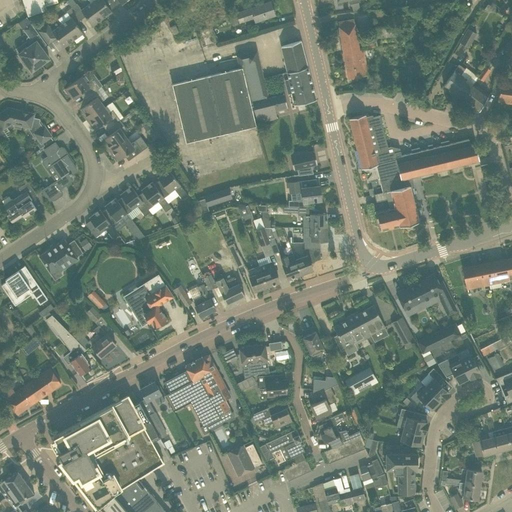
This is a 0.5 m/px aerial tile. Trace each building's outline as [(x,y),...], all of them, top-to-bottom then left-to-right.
[(22,0),(27,16),(42,11),(46,10),(45,6),(58,2),(57,0),(22,0)] [(93,0),(90,2),(102,19),(112,12),(105,2),(107,0),(93,0)] [(71,7),(81,20),(86,16),(93,26),(102,19),(90,2),(81,9),(77,3),(71,7)] [(238,22),(244,20),(254,17),(255,21),(275,15),(271,2),(227,17),(229,24),(232,23),(233,26),(238,24),(238,22)] [(76,23),(81,20),(71,7),(67,10),(71,17),(62,24),(74,40),(83,33),(76,23)] [(363,49),(359,50),(354,19),(338,22),(348,78),(368,75),(364,54),(363,49)] [(31,40),(33,38),(39,34),(31,23),(23,29),(31,40)] [(64,47),(74,40),(62,24),(53,30),(48,24),(39,31),(49,43),(52,41),(57,38),(64,47)] [(396,24),(376,25),(377,37),(387,36),(397,36),(396,24)] [(467,46),(468,47),(476,33),(468,29),(454,53),(460,57),(467,46)] [(363,49),(376,47),(374,38),(361,40),(363,49)] [(308,68),(308,66),(301,40),(281,45),(287,73),(308,68)] [(505,67),(511,59),(511,42),(510,40),(503,48),(508,53),(499,62),(505,67)] [(49,58),(43,50),(36,41),(19,54),(23,59),(21,61),(26,67),(27,65),(32,71),(49,58)] [(271,97),(266,98),(257,59),(249,54),(239,56),(241,67),(172,84),(186,142),(256,126),(253,115),(255,114),(258,123),(277,118),(275,110),(271,97)] [(114,65),(110,68),(112,71),(114,75),(118,73),(122,70),(120,67),(118,63),(114,65)] [(476,80),(478,76),(466,67),(465,69),(459,65),(444,85),(463,100),(473,85),(476,80)] [(308,68),(287,73),(286,73),(288,79),(285,80),(287,85),(285,85),(288,94),(291,93),(294,105),(307,102),(316,99),(308,68)] [(482,71),(478,76),(476,80),(473,85),(463,100),(479,111),(490,96),(477,87),(487,75),(482,71)] [(86,97),(100,87),(93,77),(86,82),(82,76),(65,89),(68,93),(69,93),(74,99),(82,92),(86,97)] [(511,103),(511,83),(500,82),(497,101),(511,103)] [(87,120),(105,107),(101,102),(105,99),(108,96),(101,86),(100,87),(86,97),(90,102),(81,109),(85,114),(84,115),(87,120)] [(272,97),(271,97),(275,110),(287,107),(284,94),(272,97)] [(108,128),(123,117),(112,102),(105,107),(87,120),(91,125),(92,124),(96,129),(105,123),(108,128)] [(41,144),(52,136),(45,126),(43,127),(39,122),(40,119),(33,117),(34,113),(8,107),(0,113),(0,125),(2,130),(11,123),(15,124),(14,127),(21,129),(21,126),(31,128),(41,144)] [(109,150),(127,138),(123,132),(127,129),(122,122),(131,115),(129,113),(123,117),(108,128),(112,133),(103,139),(107,145),(106,146),(109,150)] [(388,146),(380,115),(373,117),(373,115),(366,116),(365,114),(349,118),(362,168),(376,165),(383,192),(391,190),(400,225),(399,225),(400,226),(419,222),(410,186),(414,185),(411,176),(479,159),(475,144),(471,145),(469,139),(450,143),(449,140),(440,142),(441,145),(433,147),(432,144),(428,145),(428,149),(420,151),(420,147),(411,149),(412,153),(401,155),(400,151),(399,148),(390,146),(388,146)] [(127,138),(109,150),(113,155),(114,155),(118,160),(127,154),(130,158),(131,159),(142,150),(137,142),(135,140),(131,144),(127,138)] [(61,147),(43,160),(42,162),(55,182),(46,188),(55,200),(62,195),(62,192),(60,189),(72,181),(73,178),(71,175),(76,172),(77,169),(72,162),(73,161),(71,162),(66,156),(68,154),(64,148),(61,147)] [(296,152),(290,154),(294,170),(317,164),(314,151),(297,155),(296,152)] [(160,180),(155,184),(164,197),(170,193),(175,189),(182,199),(188,195),(175,177),(169,169),(160,176),(158,177),(160,180)] [(321,199),(320,186),(313,187),(313,180),(288,183),(288,187),(290,186),(290,192),(302,191),(304,201),(314,200),(314,201),(317,200),(316,199),(321,199)] [(37,195),(28,182),(19,188),(22,194),(13,200),(12,199),(4,204),(9,213),(7,215),(12,223),(26,214),(27,216),(37,209),(30,200),(32,199),(31,198),(37,195)] [(143,192),(139,196),(149,209),(154,205),(153,205),(158,201),(166,212),(172,207),(164,197),(155,184),(154,184),(152,182),(144,188),(141,190),(143,192)] [(123,196),(118,200),(127,213),(133,209),(132,209),(137,205),(145,216),(150,212),(148,209),(149,209),(139,196),(131,186),(123,192),(121,194),(123,196)] [(205,199),(197,201),(202,213),(209,211),(208,207),(232,198),(228,188),(204,197),(205,199)] [(399,225),(400,225),(391,190),(383,192),(374,194),(376,202),(388,199),(390,209),(375,212),(378,221),(379,221),(381,230),(383,229),(383,230),(388,229),(387,228),(399,225)] [(495,195),(489,197),(491,206),(497,205),(495,195)] [(107,208),(102,212),(119,235),(112,225),(117,221),(117,220),(121,217),(129,228),(135,223),(127,213),(118,200),(116,198),(107,204),(105,206),(107,208)] [(246,205),(237,204),(238,208),(242,217),(249,214),(246,205)] [(91,220),(86,224),(92,232),(96,237),(101,233),(101,232),(106,229),(113,239),(119,235),(102,212),(100,209),(91,216),(89,217),(91,220)] [(317,214),(311,214),(311,215),(303,215),(303,227),(326,227),(326,220),(327,220),(327,218),(326,218),(326,214),(327,214),(317,214)] [(265,227),(255,231),(260,244),(263,242),(269,256),(274,254),(269,240),(265,227)] [(326,227),(303,227),(303,242),(304,242),(304,248),(320,247),(320,241),(320,240),(327,240),(327,239),(326,239),(326,227)] [(86,238),(80,242),(85,250),(92,246),(86,238)] [(269,240),(274,254),(279,253),(274,238),(269,240)] [(77,257),(68,244),(64,239),(56,244),(55,243),(50,247),(51,248),(39,256),(51,272),(58,268),(60,271),(78,259),(77,257)] [(244,265),(238,251),(234,243),(228,245),(232,254),(238,268),(244,265)] [(307,256),(295,260),(300,274),(312,269),(312,270),(313,270),(310,263),(320,259),(320,247),(304,248),(307,256)] [(205,249),(193,255),(205,281),(214,276),(216,280),(218,285),(221,292),(226,304),(244,295),(239,283),(238,284),(236,278),(233,277),(227,280),(226,279),(224,280),(222,277),(219,278),(218,275),(205,249)] [(287,256),(281,258),(283,264),(285,269),(288,279),(289,278),(292,277),(294,276),(300,274),(295,260),(293,254),(287,256)] [(505,260),(491,263),(486,264),(489,282),(500,280),(502,288),(510,286),(505,260)] [(267,286),(273,284),(275,283),(278,282),(279,282),(274,267),(273,268),(271,262),(260,266),(267,286)] [(489,282),(486,264),(463,268),(467,287),(468,293),(491,289),(489,282)] [(7,281),(1,285),(12,301),(18,297),(18,296),(28,289),(29,288),(30,290),(29,291),(31,294),(32,293),(40,304),(48,299),(25,266),(24,266),(18,270),(14,273),(5,279),(7,281)] [(260,266),(253,269),(248,271),(250,276),(249,276),(255,291),(256,291),(255,290),(267,286),(260,266)] [(159,274),(123,296),(142,326),(149,322),(150,321),(154,327),(155,326),(158,327),(160,326),(161,323),(167,319),(158,306),(173,296),(168,288),(159,274)] [(438,293),(448,314),(456,310),(442,281),(438,283),(434,274),(425,278),(426,279),(416,284),(424,300),(438,293)] [(196,306),(195,306),(200,316),(216,309),(211,299),(204,283),(197,287),(201,295),(192,299),(196,306)] [(396,292),(405,309),(416,304),(418,309),(426,305),(424,300),(416,284),(404,290),(404,289),(396,292)] [(180,298),(185,306),(191,302),(180,286),(173,290),(178,299),(180,298)] [(88,295),(100,308),(105,303),(94,290),(88,295)] [(359,313),(371,334),(385,326),(374,305),(359,313)] [(101,316),(92,306),(86,312),(95,322),(101,316)] [(357,342),(371,334),(359,313),(358,311),(349,316),(350,318),(333,327),(338,336),(339,337),(335,339),(342,351),(345,349),(344,348),(354,343),(357,341),(357,342)] [(52,315),(46,320),(51,327),(52,327),(71,352),(63,357),(68,363),(70,362),(74,367),(80,375),(88,369),(87,368),(90,366),(90,367),(91,366),(86,360),(88,358),(84,352),(86,350),(52,315)] [(392,323),(404,343),(413,339),(401,318),(392,323)] [(455,324),(441,330),(446,341),(460,334),(455,324)] [(97,334),(88,341),(80,330),(74,335),(86,348),(91,344),(101,357),(101,356),(100,355),(109,348),(110,349),(115,344),(115,345),(116,344),(107,333),(106,334),(99,325),(94,329),(97,334)] [(28,326),(25,328),(33,337),(36,335),(28,326)] [(427,337),(418,341),(423,352),(432,348),(446,341),(441,330),(427,337)] [(324,350),(320,340),(316,331),(303,337),(311,355),(312,360),(312,361),(323,362),(323,360),(323,358),(323,357),(322,355),(322,353),(321,351),(324,350)] [(507,335),(501,338),(503,347),(511,343),(507,335)] [(36,338),(30,342),(36,349),(41,344),(36,338)] [(501,338),(480,349),(484,356),(494,350),(495,352),(503,347),(501,338)] [(413,339),(404,343),(407,348),(416,343),(413,339)] [(259,343),(252,345),(256,374),(262,373),(269,372),(264,340),(258,341),(259,343)] [(281,340),(269,342),(270,350),(282,348),(281,340)] [(251,375),(256,374),(252,345),(245,346),(245,343),(239,344),(242,364),(244,377),(251,376),(251,375)] [(220,354),(225,363),(230,360),(226,351),(220,354)] [(471,353),(460,359),(468,377),(469,377),(470,377),(470,378),(479,373),(479,372),(480,372),(471,353)] [(504,364),(498,353),(487,359),(494,370),(504,364)] [(170,392),(165,395),(173,411),(190,402),(203,426),(220,417),(218,414),(229,408),(225,401),(231,398),(226,387),(218,372),(213,363),(211,364),(207,355),(203,358),(202,357),(185,366),(193,380),(182,386),(177,377),(166,383),(170,392)] [(449,364),(458,382),(460,381),(461,382),(468,379),(467,378),(468,377),(460,359),(449,364)] [(367,368),(358,373),(345,380),(352,395),(359,392),(357,387),(369,381),(371,385),(378,382),(370,366),(367,368)] [(50,368),(26,385),(37,401),(61,384),(50,368)] [(433,378),(425,386),(440,400),(440,399),(441,400),(448,393),(447,392),(448,391),(438,382),(443,377),(433,368),(428,373),(433,378)] [(511,371),(497,378),(499,384),(504,382),(507,388),(511,385),(511,371)] [(263,398),(268,396),(274,395),(274,394),(286,393),(286,387),(287,387),(286,379),(274,381),(273,375),(258,376),(259,388),(263,398)] [(325,380),(324,390),(330,387),(338,383),(335,377),(326,376),(325,380)] [(140,389),(145,398),(146,401),(154,397),(157,404),(164,401),(160,393),(161,393),(159,390),(155,381),(154,381),(141,389),(140,389)] [(241,381),(236,383),(240,391),(245,389),(241,381)] [(17,414),(37,401),(26,385),(7,398),(17,414)] [(440,400),(425,386),(417,394),(431,409),(433,407),(434,408),(439,403),(438,402),(440,400)] [(330,387),(324,390),(323,389),(313,389),(312,397),(317,398),(319,401),(310,405),(315,417),(324,414),(324,415),(332,411),(328,404),(337,400),(330,387)] [(97,507),(113,494),(114,495),(122,488),(123,489),(138,478),(163,462),(152,442),(159,438),(148,416),(147,416),(139,401),(132,405),(128,396),(53,437),(61,450),(58,452),(62,460),(61,461),(97,507)] [(253,430),(256,421),(263,418),(265,423),(269,425),(274,422),(276,427),(292,421),(286,407),(283,409),(280,402),(252,414),(247,417),(253,430)] [(401,408),(397,426),(404,428),(423,434),(423,432),(425,432),(427,423),(426,422),(426,421),(413,418),(414,411),(401,408)] [(354,409),(350,410),(356,424),(360,423),(354,409)] [(149,415),(161,438),(167,435),(155,412),(149,415)] [(340,445),(342,444),(348,442),(353,439),(360,437),(361,436),(359,430),(349,435),(346,430),(339,431),(336,425),(345,417),(342,412),(325,420),(326,422),(319,426),(322,434),(321,435),(324,442),(328,440),(331,446),(338,443),(340,445)] [(404,428),(401,439),(420,445),(421,442),(422,442),(424,435),(423,435),(423,434),(404,428)] [(497,450),(497,451),(497,450),(510,447),(505,428),(494,431),(494,430),(492,431),(493,436),(497,450)] [(296,463),(300,461),(305,459),(302,452),(304,451),(300,441),(302,440),(299,434),(298,434),(296,429),(259,446),(266,460),(274,456),(272,452),(280,448),(285,460),(292,457),(296,463)] [(484,453),(497,450),(493,436),(472,442),(476,456),(484,454),(484,453)] [(353,439),(358,451),(365,448),(360,437),(353,439)] [(348,442),(352,453),(358,451),(353,439),(348,442)] [(342,444),(347,456),(352,453),(348,442),(342,444)] [(336,447),(341,458),(347,456),(342,444),(340,445),(336,447)] [(254,467),(243,445),(227,452),(238,475),(254,467)] [(336,447),(330,449),(335,461),(341,458),(336,447)] [(330,449),(324,451),(329,463),(335,461),(330,449)] [(417,453),(386,453),(387,468),(394,468),(394,472),(398,472),(398,492),(414,492),(414,489),(415,489),(415,484),(414,484),(414,472),(416,472),(416,469),(417,469),(417,465),(418,465),(418,457),(417,457),(417,453)] [(300,461),(305,473),(311,470),(306,459),(305,459),(300,461)] [(300,461),(296,463),(295,464),(300,476),(305,473),(300,461)] [(289,467),(294,478),(300,476),(295,464),(292,465),(289,467)] [(367,466),(366,466),(372,478),(373,481),(375,487),(384,485),(387,484),(385,473),(378,476),(373,464),(367,466)] [(366,466),(360,469),(363,481),(364,485),(373,481),(372,478),(366,466)] [(288,481),(294,478),(289,467),(283,469),(288,481)] [(468,469),(466,483),(480,485),(480,484),(479,484),(481,471),(482,471),(468,469)] [(9,502),(16,497),(17,498),(14,501),(17,506),(18,505),(21,503),(26,499),(34,493),(26,482),(18,470),(0,483),(0,489),(3,494),(5,497),(9,502)] [(441,479),(446,480),(445,483),(453,484),(453,478),(446,477),(447,470),(443,470),(441,479)] [(359,472),(350,475),(354,488),(362,485),(359,472)] [(166,511),(138,478),(123,489),(122,488),(114,495),(113,494),(97,507),(101,511),(166,511)] [(480,485),(466,483),(460,482),(460,479),(453,478),(453,484),(459,484),(458,488),(465,489),(464,496),(463,496),(478,499),(478,498),(477,498),(479,485),(480,485)] [(353,501),(356,501),(365,499),(364,496),(362,486),(353,488),(353,490),(350,491),(353,501)] [(336,487),(324,490),(327,499),(328,504),(340,500),(338,494),(336,487)] [(339,493),(338,494),(340,500),(341,506),(354,503),(353,501),(350,491),(339,493)] [(450,497),(456,508),(462,504),(457,493),(450,497)] [(416,511),(415,507),(406,509),(401,510),(398,501),(397,501),(395,496),(390,496),(391,503),(393,511),(416,511)] [(5,497),(0,500),(0,501),(7,511),(8,511),(10,511),(13,508),(9,502),(5,497)] [(327,499),(319,501),(322,511),(330,511),(328,504),(327,499)] [(296,511),(317,511),(315,503),(296,508),(296,511)] [(379,506),(380,511),(393,511),(391,503),(379,506)]
